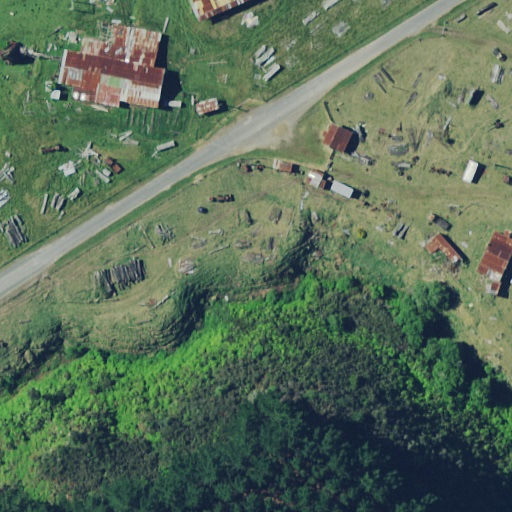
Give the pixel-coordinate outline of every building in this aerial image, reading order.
[(186,0),(196,23),(250,0),(186,0)] [(116,106),(117,101),(154,108),(161,68),(153,67),(159,35),(106,26),(104,39),(80,35),(77,51),(61,48),(55,83),(70,86),(68,98),(116,106)] [(213,97),(192,103),(196,116),(217,110),(213,97)] [(340,154),(351,134),(329,122),(318,142),(340,154)] [(289,160),(271,160),(271,170),(288,170),(289,160)] [(477,164),(467,160),(460,179),(470,183),(477,164)] [(321,175),(307,169),(302,181),(315,187),(321,175)] [(351,191),(331,180),(326,189),(347,199),(351,191)] [(459,257),(437,234),(422,248),(444,271),(459,257)] [(511,252),(511,244),(489,234),(472,271),(489,279),(483,291),(492,296),(511,252)]
